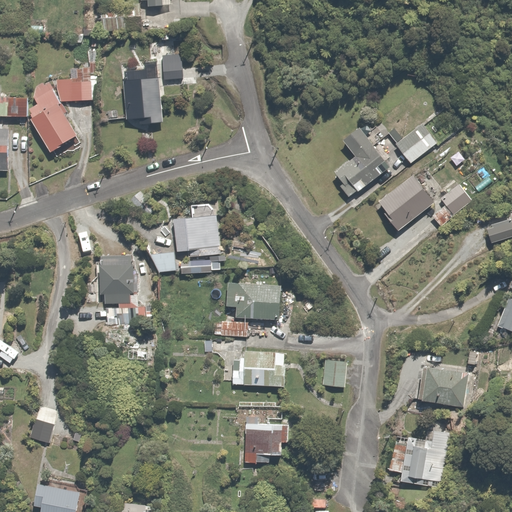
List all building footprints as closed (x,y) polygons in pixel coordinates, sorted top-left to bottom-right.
[(105,5),(105,11),(106,36),(141,35),(141,5),(105,5)] [(167,78),(185,76),(183,54),(165,56),(167,78)] [(94,102),(93,81),(93,68),(80,68),(81,79),(61,79),(61,92),(65,101),(94,102)] [(152,69),(128,70),(130,121),(144,121),(144,126),(166,125),(166,109),(164,79),(159,79),(153,79),(152,69)] [(41,106),(34,111),(39,120),(36,121),(56,154),(85,136),(56,89),(38,100),(41,106)] [(31,99),(0,98),(0,118),(31,119),(31,99)] [(421,121),(396,142),(414,163),(439,141),(421,121)] [(358,124),(341,138),(354,154),(335,169),(344,181),(341,183),(353,197),(392,165),(358,124)] [(0,171),(13,172),(15,130),(0,129),(0,171)] [(437,201),(413,170),(376,199),(388,214),(386,216),(398,232),(437,201)] [(460,181),(440,196),(446,203),(432,214),(440,224),(455,213),(454,212),(473,198),(460,181)] [(214,210),(172,214),(176,248),(191,246),(192,254),(219,251),(214,210)] [(493,223),(485,226),(491,241),(511,232),(511,215),(493,223)] [(174,250),(150,252),(152,270),(175,268),(174,250)] [(105,302),(118,302),(118,307),(109,307),(109,322),(127,322),(127,317),(144,317),(144,298),(136,298),(136,270),(131,270),(131,252),(102,252),(102,262),(99,262),(99,292),(105,292),(105,302)] [(212,268),(211,257),(182,258),(182,270),(212,270),(212,268)] [(279,280),(229,280),(226,280),(226,291),(226,304),(236,304),(236,316),(279,316),(279,280)] [(511,291),(509,290),(497,322),(511,327),(511,291)] [(105,309),(88,309),(88,319),(105,319),(105,309)] [(217,317),(216,333),(248,335),(249,319),(217,317)] [(243,355),(233,355),(232,382),(283,383),(283,349),(243,349),(243,355)] [(347,359),(326,358),(324,385),(346,386),(347,359)] [(470,370),(423,361),(416,398),(464,406),(470,370)] [(246,460),(271,460),(271,450),(281,450),(281,439),(287,439),(287,421),(270,421),(270,426),(259,426),(259,415),(246,415),(246,460)] [(446,485),(451,437),(452,431),(438,430),(428,429),(428,437),(407,435),(407,442),(394,441),(391,470),(401,471),(400,479),(446,485)] [(326,490),(327,468),(306,468),(306,489),(326,490)] [(73,511),(80,488),(36,477),(31,500),(39,501),(36,511),(73,511)] [(146,511),(148,502),(122,497),(118,511),(146,511)]
